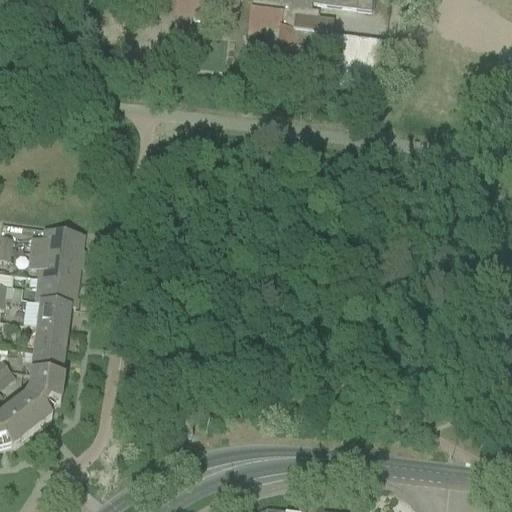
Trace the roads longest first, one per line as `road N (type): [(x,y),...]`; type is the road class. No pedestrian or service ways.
road 1 (tertiary): [(400,472),(306,453),(224,457),(160,479),(112,511)]
road 2 (tertiary): [(165,511),(265,470),(400,472)]
